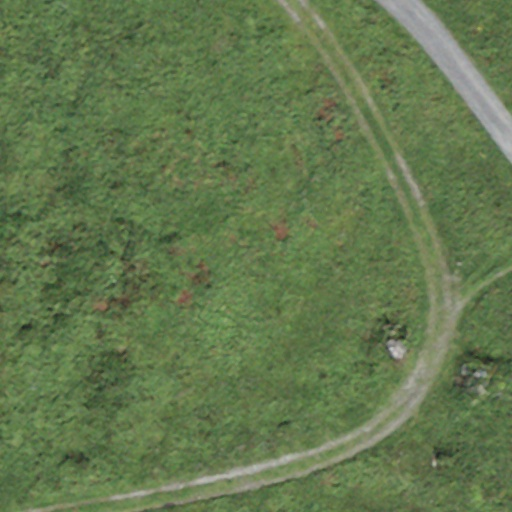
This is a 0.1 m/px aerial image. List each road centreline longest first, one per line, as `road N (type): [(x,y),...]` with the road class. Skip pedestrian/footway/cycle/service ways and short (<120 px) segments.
road 1 (track): [(299,0),(343,57),(434,234),(455,330),(421,411),(370,439),(185,503),(133,511)]
road 2 (track): [(511,127),(425,22),(395,0)]
